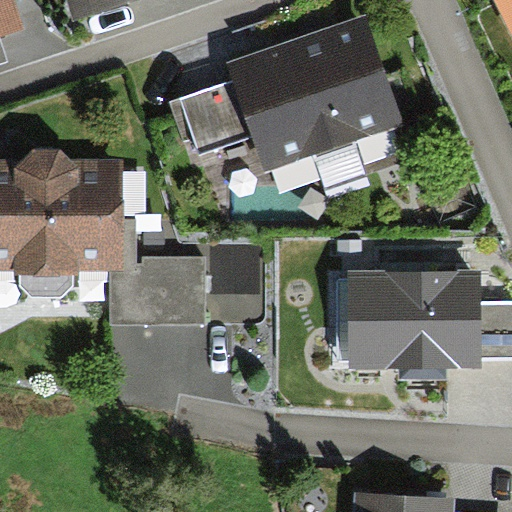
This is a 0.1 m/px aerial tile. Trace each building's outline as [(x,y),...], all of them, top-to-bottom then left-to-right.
[(0,0),(0,70),(9,67),(2,45),(26,37),(13,0),(0,0)] [(64,0),(75,29),(158,0),(64,0)] [(250,140),(262,172),(402,123),(365,17),(298,40),(226,66),(231,81),(168,103),(184,147),(193,144),(198,158),(250,140)] [(25,169),(0,169),(0,277),(20,277),(20,291),(31,302),(62,301),(79,286),(79,277),(112,277),(112,329),(202,330),(203,263),(136,263),(136,223),(125,223),(125,168),(69,168),(62,159),(35,158),(25,169)] [(352,276),(352,376),(480,376),(480,363),(511,362),(511,307),(481,307),(481,276),(352,276)] [(441,505),(357,501),(356,511),(455,511),(456,506),(441,505)]
